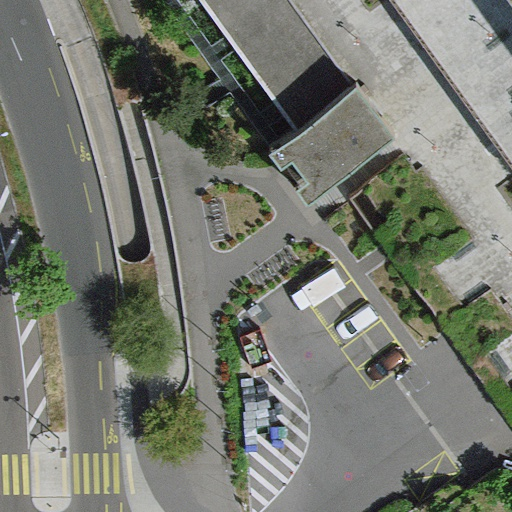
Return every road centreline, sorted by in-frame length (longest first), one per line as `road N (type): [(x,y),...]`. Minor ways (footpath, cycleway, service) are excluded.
road 1 (secondary): [(103,511),(78,253),(0,0)]
road 2 (secondary): [(0,382),(5,511)]
